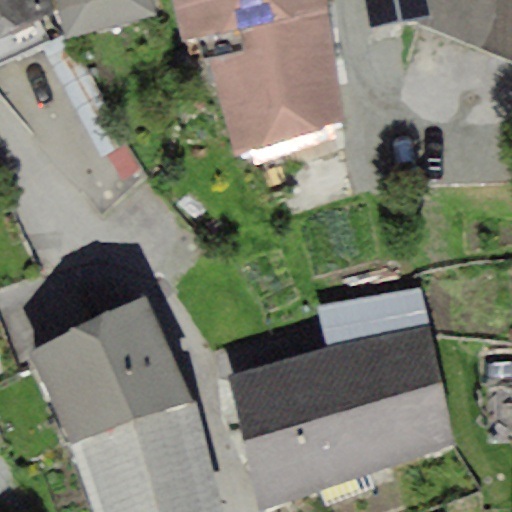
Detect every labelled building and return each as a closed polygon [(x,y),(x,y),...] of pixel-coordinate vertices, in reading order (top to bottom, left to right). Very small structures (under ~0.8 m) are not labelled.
[(54,0),(0,0),(0,59),(62,33),(54,0)] [(171,5),(170,0),(54,0),(62,33),(171,5)] [(170,0),(171,5),(179,41),(194,35),(311,0),(170,0)] [(338,117),(324,0),(311,0),(194,35),(240,152),(338,117)] [(364,0),(369,24),(412,16),(428,13),(425,0),(364,0)] [(511,0),(425,0),(428,13),(412,16),(511,57),(511,0)] [(323,343),(226,367),(238,408),(268,509),(455,441),(424,285),(313,300),(323,343)] [(78,323),(30,348),(69,435),(185,393),(144,289),(78,323)] [(219,511),(185,393),(69,435),(96,511),(219,511)]
